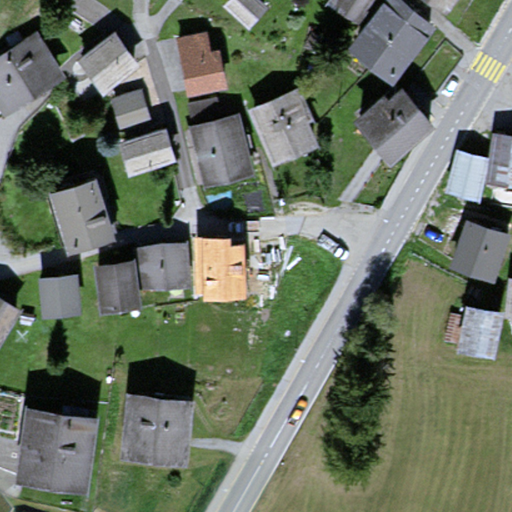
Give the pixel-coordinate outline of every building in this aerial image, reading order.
[(254,0),(221,0),(218,3),(239,26),(261,6),(254,0)] [(370,0),(326,0),(354,21),(370,0)] [(435,27),(401,0),(382,0),(345,48),(391,83),(435,27)] [(453,0),(428,0),(445,12),(453,0)] [(41,33),(0,56),(0,109),(2,113),(66,77),(41,33)] [(117,33),(77,61),(100,94),(140,66),(117,33)] [(208,39),(180,42),(185,94),(226,91),(223,54),(210,55),(208,39)] [(429,125),(395,83),(350,119),(384,161),(429,125)] [(302,85),(247,108),(270,164),(315,146),(306,123),(316,119),(302,85)] [(145,93),(116,100),(124,135),(154,128),(145,93)] [(239,114),(190,127),(206,187),(255,174),(239,114)] [(166,130),(117,143),(127,176),(175,162),(166,130)] [(511,134),(494,132),(490,157),(485,184),(511,187),(511,134)] [(490,157),(457,148),(445,191),(478,200),(490,157)] [(98,176),(45,191),(63,251),(116,236),(98,176)] [(445,212),(420,201),(413,219),(438,230),(445,212)] [(510,236),(468,220),(450,264),(493,281),(510,236)] [(243,240),(196,242),(199,299),(245,297),(243,240)] [(139,250),(142,292),(191,289),(188,246),(139,250)] [(132,260),(91,266),(98,314),(139,308),(132,260)] [(78,278),(40,282),(44,317),(81,314),(78,278)] [(0,344),(22,312),(0,296),(0,344)] [(500,312),(462,304),(452,350),(490,358),(500,312)] [(195,399),(125,391),(117,456),(187,464),(195,399)] [(96,421),(23,410),(12,483),(85,494),(96,421)]
